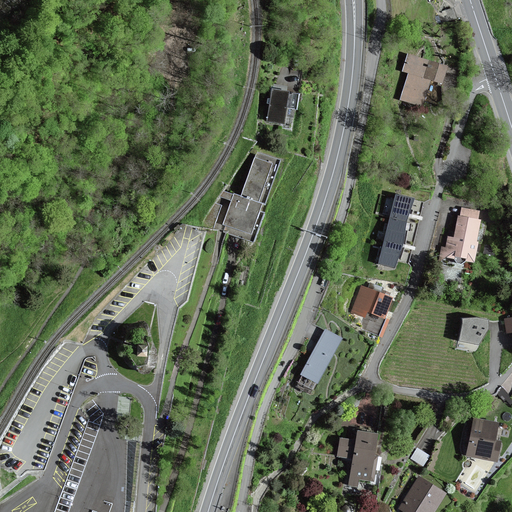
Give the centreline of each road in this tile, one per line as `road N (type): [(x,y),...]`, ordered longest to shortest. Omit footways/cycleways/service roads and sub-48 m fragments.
road 1 (secondary): [(208,511),(322,210),(350,95),(353,0)]
road 2 (residential): [(495,76),(473,93),(414,283),(373,380)]
road 3 (unknown): [(190,260),(174,359),(146,406)]
road 4 (residential): [(373,380),(453,398),(492,387),(511,368)]
